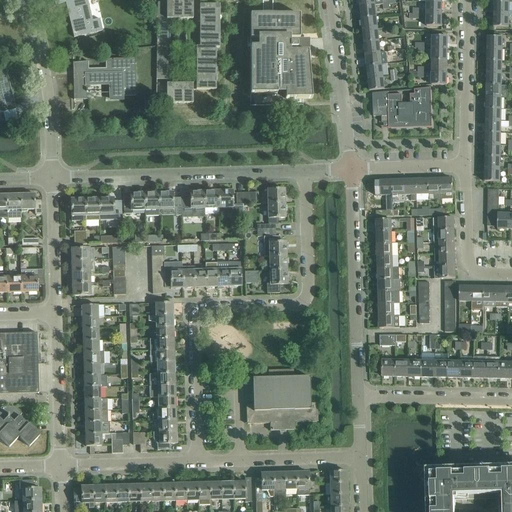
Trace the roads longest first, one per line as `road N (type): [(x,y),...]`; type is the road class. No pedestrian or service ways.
road 1 (residential): [(198,461),(200,314),(305,300),(305,171)]
road 2 (residential): [(52,178),(305,171)]
road 3 (residential): [(358,398),(351,169)]
road 4 (residential): [(52,178),(48,75),(29,0)]
road 5 (residential): [(351,169),(331,0)]
road 6 (residential): [(468,0),(465,166)]
road 7 (residential): [(198,461),(360,456)]
road 8 (residential): [(56,312),(61,466)]
road 9 (residential): [(511,399),(358,398)]
road 10 (residential): [(465,166),(466,259),(482,275),(511,276)]
road 11 (residential): [(61,466),(198,461)]
road 12 (residential): [(52,178),(56,312)]
